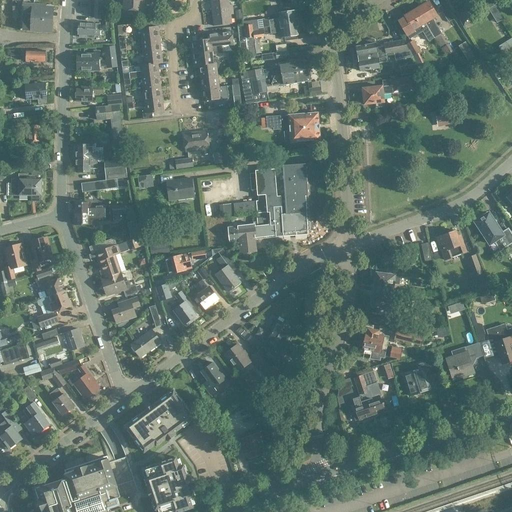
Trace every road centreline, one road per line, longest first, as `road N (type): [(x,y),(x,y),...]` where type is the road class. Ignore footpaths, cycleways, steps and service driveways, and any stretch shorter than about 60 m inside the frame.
road 1 (residential): [(127,397),(350,241)]
road 2 (residential): [(326,471),(316,415),(341,331),(350,241)]
road 3 (residential): [(350,241),(329,24)]
road 4 (residential): [(60,217),(64,0)]
road 5 (secondary): [(326,471),(511,411)]
road 6 (residential): [(127,397),(60,217)]
road 7 (residential): [(350,241),(459,206),(511,164)]
road 8 (residential): [(0,493),(127,397)]
road 9 (residential): [(176,116),(168,47),(172,34),(194,23),(194,0)]
